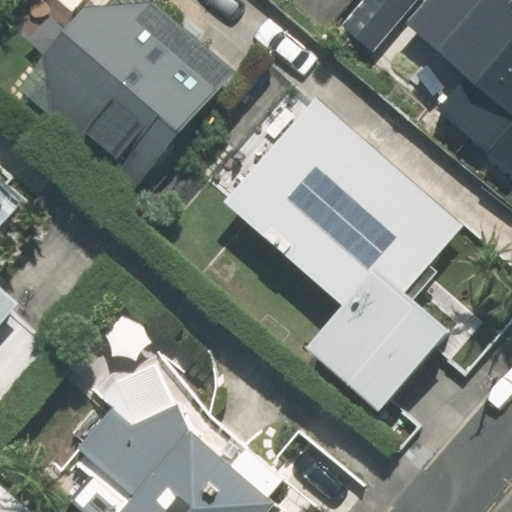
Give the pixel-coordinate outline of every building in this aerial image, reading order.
[(98,0),(18,96),(132,190),(234,68),(151,0),(98,0)] [(373,53),(417,0),(361,0),(340,26),(373,53)] [(511,0),(428,0),(410,22),(482,81),(452,116),(511,165),(511,0)] [(455,328),(406,287),(466,215),(321,95),(227,208),(346,306),(310,350),(385,412),(455,328)] [(0,383),(39,337),(16,318),(30,300),(0,275),(0,383)] [(124,511),(269,511),(279,500),(194,430),(182,407),(142,423),(119,404),(79,451),(136,499),(124,511)] [(0,511),(32,511),(0,485),(0,511)]
